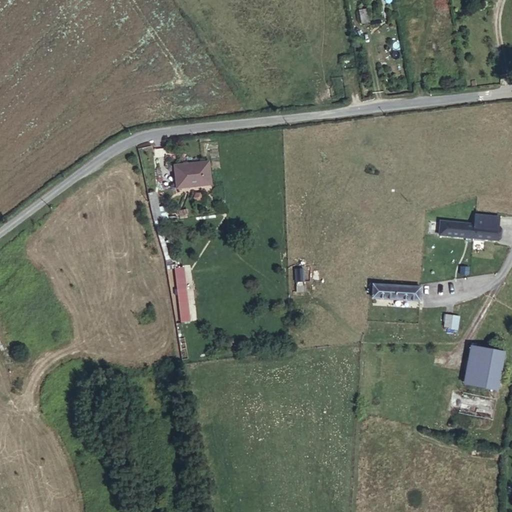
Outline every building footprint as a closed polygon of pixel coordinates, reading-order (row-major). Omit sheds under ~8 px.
[(207,155),(175,159),(177,181),(210,177),(207,155)] [(157,206),(164,205),(160,176),(151,177),(157,206)] [(500,215),(476,212),(475,221),(499,224),(500,215)] [(475,221),(440,217),(439,230),(497,237),(499,224),(475,221)] [(185,252),(172,253),(180,291),(191,288),(185,252)] [(301,261),(292,261),(291,277),(302,277),(301,261)] [(420,282),(374,278),(373,293),(419,297),(420,282)] [(459,314),(444,312),(442,325),(456,328),(459,314)] [(505,349),(481,344),(474,382),(498,386),(505,349)]
